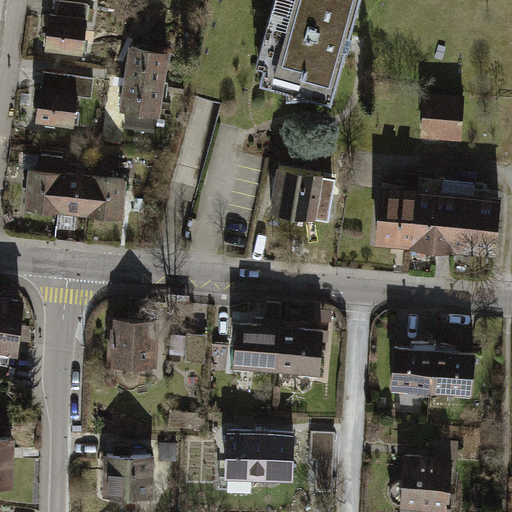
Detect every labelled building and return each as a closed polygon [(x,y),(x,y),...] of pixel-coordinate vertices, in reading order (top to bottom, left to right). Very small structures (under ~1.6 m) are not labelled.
[(291,0),(274,58),(291,63),(288,72),(299,76),(297,84),(345,99),(376,0),(291,0)] [(60,2),(60,12),(91,11),(91,1),(60,2)] [(103,18),(60,14),(55,54),(99,59),(103,18)] [(170,52),(133,46),(123,109),(130,110),(128,126),(155,130),(157,114),(160,115),(170,52)] [(94,91),(50,86),(46,127),(89,132),(94,91)] [(474,95),(428,96),(429,140),(475,139),(474,95)] [(281,217),(328,222),(333,172),(286,168),(281,217)] [(127,180),(34,171),(30,209),(124,218),(127,180)] [(503,193),(380,187),(377,242),(500,251),(503,193)] [(0,347),(17,350),(23,301),(0,298),(0,347)] [(170,320),(117,318),(115,369),(168,371),(170,320)] [(247,324),(245,370),(332,373),(334,327),(247,324)] [(210,360),(210,333),(190,333),(190,360),(210,360)] [(490,352),(401,348),(399,395),(488,398),(490,352)] [(232,428),(231,478),(305,480),(307,430),(232,428)] [(0,436),(0,488),(27,490),(30,439),(0,436)] [(461,511),(467,451),(412,446),(405,511),(461,511)] [(164,511),(165,452),(106,451),(104,511),(164,511)]
